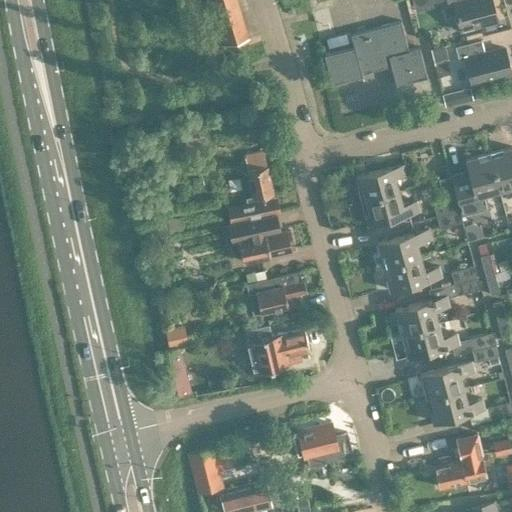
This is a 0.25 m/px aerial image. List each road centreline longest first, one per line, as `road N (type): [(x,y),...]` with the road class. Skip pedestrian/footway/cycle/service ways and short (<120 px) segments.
road 1 (primary): [(118,435),(41,90)]
road 2 (residential): [(118,435),(356,378)]
road 3 (residential): [(356,378),(306,160)]
road 4 (residential): [(306,160),(511,107)]
road 5 (residential): [(306,160),(258,0)]
road 6 (residential): [(386,511),(356,378)]
